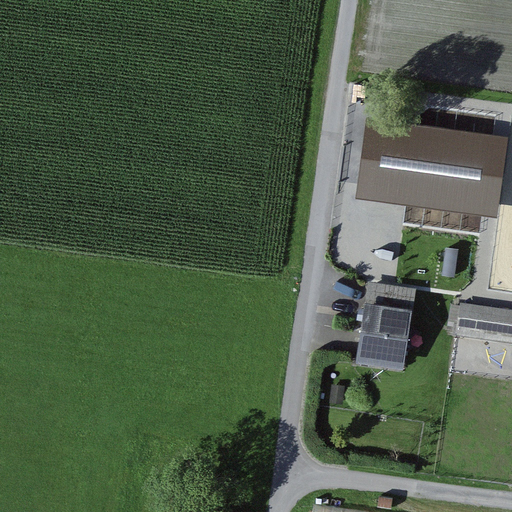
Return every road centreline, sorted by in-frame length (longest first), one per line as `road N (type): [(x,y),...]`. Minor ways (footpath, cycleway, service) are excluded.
road 1 (residential): [(310,270),(350,0)]
road 2 (track): [(277,511),(310,270)]
road 3 (track): [(283,474),(511,501)]
